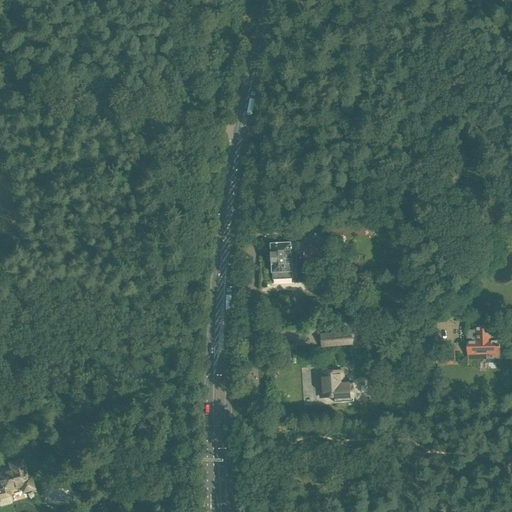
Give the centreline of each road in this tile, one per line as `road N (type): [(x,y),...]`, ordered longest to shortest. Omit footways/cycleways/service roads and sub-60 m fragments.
road 1 (unclassified): [(273,511),(260,450),(249,217),(300,0)]
road 2 (primary): [(235,149),(204,362),(208,511)]
road 3 (primary): [(230,511),(235,149)]
road 4 (track): [(239,123),(0,94)]
road 5 (primary): [(235,149),(270,0)]
